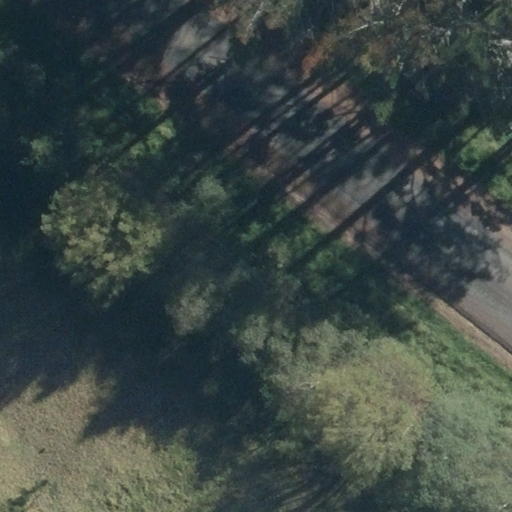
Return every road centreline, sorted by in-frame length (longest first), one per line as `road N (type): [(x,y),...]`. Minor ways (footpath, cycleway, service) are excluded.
road 1 (unclassified): [(146,0),(511,283)]
road 2 (track): [(283,106),(0,221)]
